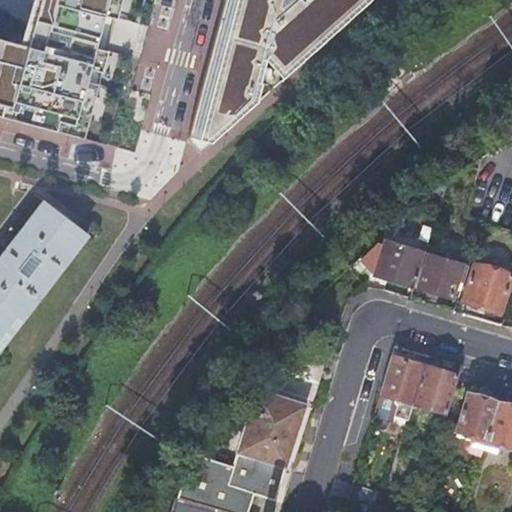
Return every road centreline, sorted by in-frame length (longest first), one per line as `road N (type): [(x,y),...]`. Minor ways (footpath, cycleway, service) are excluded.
road 1 (residential): [(511,352),(389,316),(366,327),(308,511)]
road 2 (residential): [(0,152),(111,180),(149,168),(196,0)]
